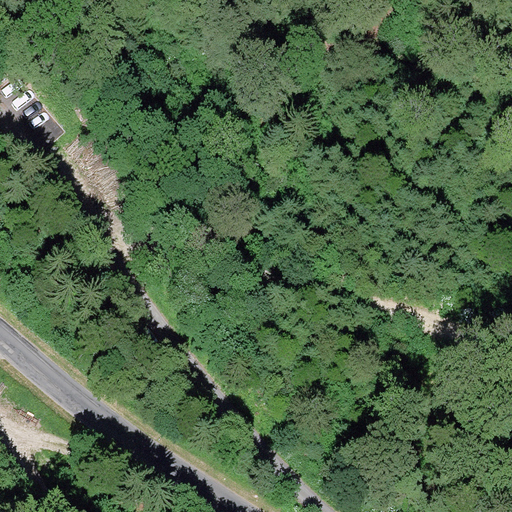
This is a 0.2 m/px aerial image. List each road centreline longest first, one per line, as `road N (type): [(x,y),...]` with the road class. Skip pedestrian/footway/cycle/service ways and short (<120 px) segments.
road 1 (residential): [(322,511),(178,358),(6,111)]
road 2 (tertiary): [(0,336),(138,448),(237,511)]
